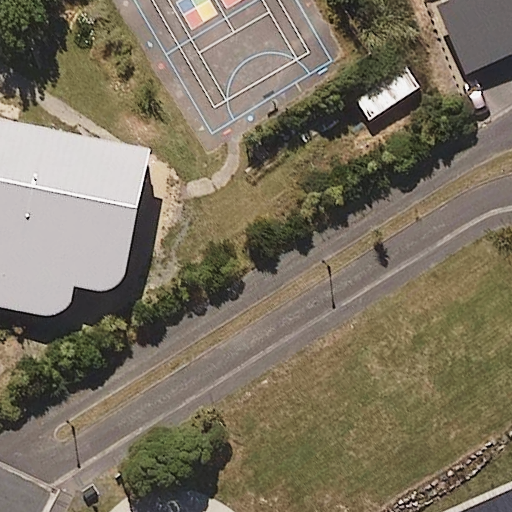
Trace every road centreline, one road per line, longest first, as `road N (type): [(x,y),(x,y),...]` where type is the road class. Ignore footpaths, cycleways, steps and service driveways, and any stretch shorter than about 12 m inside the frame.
road 1 (residential): [(511,132),(0,450)]
road 2 (residential): [(0,497),(470,202),(511,189)]
